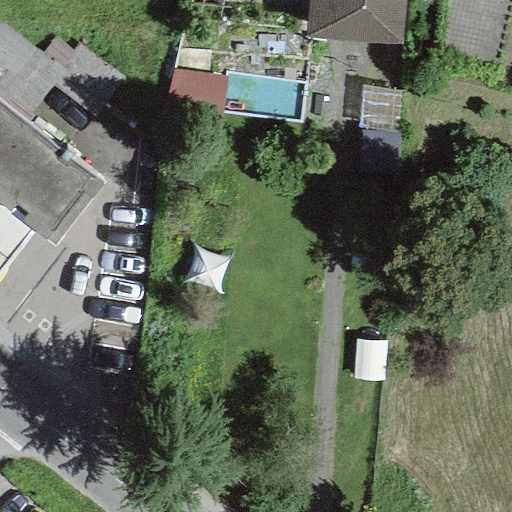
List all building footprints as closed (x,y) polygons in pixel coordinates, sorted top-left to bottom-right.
[(307,0),(305,38),(402,44),(404,0),(307,0)] [(222,117),(228,77),(173,69),(161,109),(222,117)] [(367,95),(367,155),(403,155),(402,95),(367,95)] [(55,246),(103,181),(0,99),(0,204),(33,229),(55,246)] [(0,272),(33,229),(0,204),(0,272)]
